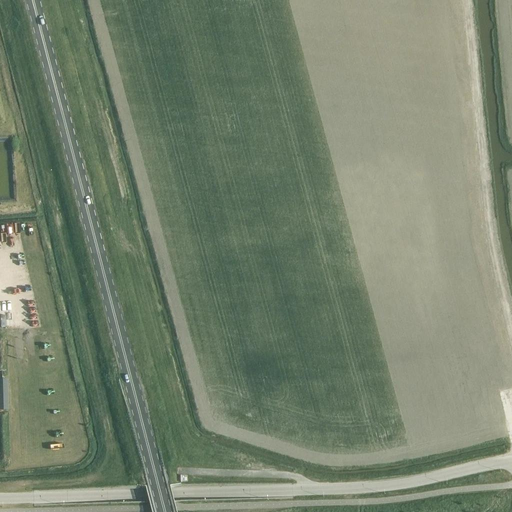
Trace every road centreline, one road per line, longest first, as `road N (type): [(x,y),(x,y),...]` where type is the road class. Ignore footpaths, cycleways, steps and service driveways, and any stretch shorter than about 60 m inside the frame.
road 1 (primary): [(33,0),(165,511)]
road 2 (unclassified): [(0,497),(351,488),(511,459)]
